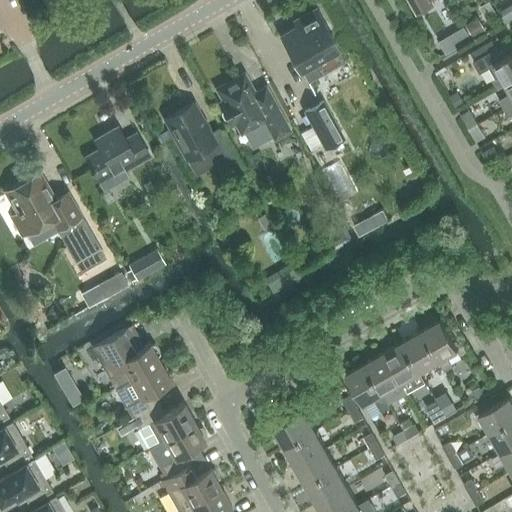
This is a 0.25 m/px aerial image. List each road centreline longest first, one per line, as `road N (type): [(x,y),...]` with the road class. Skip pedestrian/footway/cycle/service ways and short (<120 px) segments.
road 1 (residential): [(278,511),(229,427),(232,399),(433,281),(511,291)]
road 2 (unclassified): [(0,129),(225,0)]
